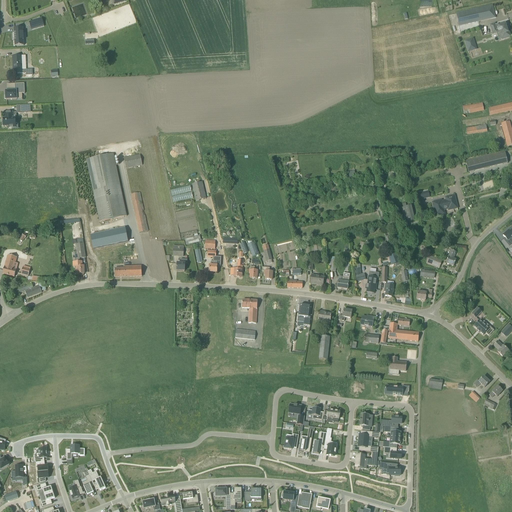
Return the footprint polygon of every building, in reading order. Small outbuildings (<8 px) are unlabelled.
[(456,13),(459,25),(479,21),(478,20),(494,16),(492,6),(476,10),(476,9),(456,13)] [(29,22),(30,28),(43,24),(44,26),(42,18),(29,22)] [(497,33),(500,32),(502,39),(510,37),(509,32),(507,32),(505,25),(498,27),(498,24),(495,25),(495,24),(490,25),(493,34),(497,33)] [(24,45),(23,27),(14,28),(15,46),(24,45)] [(26,70),(21,70),(21,56),(13,57),(14,74),(22,74),(26,73),(26,70)] [(5,99),(6,99),(6,100),(17,100),(17,94),(18,94),(22,94),(25,94),(24,84),(13,84),(13,91),(7,91),(5,91),(6,96),(5,96),(5,99)] [(482,103),(462,106),(464,114),(484,111),(482,103)] [(511,110),(511,103),(488,108),(490,115),(511,110)] [(9,127),(9,128),(16,128),(15,118),(13,118),(13,113),(4,113),(4,119),(3,119),(3,122),(2,122),(3,126),(3,127),(9,127)] [(508,146),(511,145),(511,131),(509,121),(501,124),(508,146)] [(466,128),(467,135),(487,132),(486,125),(466,128)] [(468,172),(502,163),(500,153),(466,161),(468,172)] [(113,154),(86,160),(99,222),(127,216),(113,154)] [(126,169),(142,165),(140,155),(124,158),(126,169)] [(196,201),(206,199),(202,182),(192,184),(196,201)] [(171,190),(172,196),(192,191),(190,185),(171,190)] [(131,195),(139,233),(149,231),(140,192),(131,195)] [(172,197),(173,203),(193,198),(192,192),(172,197)] [(418,195),(421,205),(432,201),(428,192),(418,195)] [(453,208),(451,202),(455,201),(454,196),(445,198),(446,201),(441,202),(441,201),(432,203),(436,216),(444,214),(443,210),(453,208)] [(414,220),(411,205),(401,208),(405,223),(414,220)] [(443,223),(446,233),(453,231),(449,221),(443,223)] [(132,227),(98,232),(99,245),(134,240),(132,227)] [(503,236),(505,238),(503,239),(509,246),(511,244),(511,242),(511,227),(511,228),(509,231),(506,233),(503,236)] [(186,245),(201,242),(200,235),(185,239),(186,245)] [(75,244),(76,251),(77,258),(80,258),(85,257),(83,238),(76,239),(77,244),(75,244)] [(205,241),(205,249),(208,249),(215,249),(215,243),(215,241),(214,241),(205,241)] [(248,242),(248,244),(252,257),(259,255),(254,242),(252,243),(251,241),(248,242)] [(266,262),(272,261),(268,245),(262,246),(266,262)] [(173,256),(183,257),(183,250),(184,246),(173,246),(173,249),(173,256)] [(216,249),(215,249),(208,249),(208,257),(213,257),(213,265),(209,265),(209,272),(217,273),(217,266),(217,257),(215,257),(216,249)] [(451,250),(446,264),(454,267),(456,260),(453,259),(456,252),(451,250)] [(14,277),(16,270),(18,264),(15,263),(17,258),(8,255),(4,267),(2,274),(14,277)] [(439,268),(442,261),(429,256),(426,263),(439,268)] [(181,263),(177,263),(177,271),(185,271),(185,264),(187,264),(187,260),(181,259),(181,263)] [(237,269),(231,268),(230,275),(234,276),(234,277),(241,278),(241,271),(242,271),(242,266),(243,266),(244,261),(238,260),(237,269)] [(82,261),(80,261),(75,262),(73,262),(73,267),(76,267),(76,274),(84,274),(84,266),(82,266),(82,261)] [(124,269),(115,269),(115,278),(142,277),(141,266),(124,267),(124,269)] [(257,279),(257,271),(254,271),(255,267),(250,267),(250,270),(249,274),(250,274),(250,278),(257,279)] [(272,280),(272,272),(269,272),(270,268),(262,267),(262,272),(265,272),(264,276),(266,276),(265,280),(272,280)] [(30,270),(23,268),(21,274),(28,276),(30,270)] [(360,268),(355,268),(356,277),(357,282),(366,279),(364,274),(361,275),(357,276),(357,272),(361,271),(360,268)] [(434,279),(435,272),(421,270),(420,276),(434,279)] [(369,273),(368,277),(367,285),(366,285),(365,289),(367,289),(366,293),(374,294),(375,287),(376,287),(377,278),(378,279),(379,273),(376,273),(376,274),(369,273)] [(324,277),(312,275),(310,284),(316,285),(316,284),(323,285),(324,277)] [(338,281),(337,288),(348,290),(349,278),(343,278),(343,277),(339,277),(338,281)] [(287,288),(302,289),(302,282),(297,282),(297,281),(292,281),(288,281),(287,280),(287,287),(287,288)] [(33,288),(31,284),(17,289),(19,294),(25,291),(27,298),(41,293),(41,291),(46,290),(43,283),(39,285),(39,286),(33,288)] [(384,292),(386,292),(385,296),(391,297),(393,286),(386,285),(385,288),(384,292)] [(427,293),(427,294),(426,294),(426,293),(418,292),(417,300),(425,301),(426,298),(431,298),(432,294),(432,290),(428,290),(428,293),(427,293)] [(248,323),(256,324),(257,301),(243,300),(242,308),(249,309),(248,323)] [(298,321),(298,322),(304,323),(304,325),(309,326),(310,318),(308,317),(309,307),(300,306),(298,321)] [(477,308),(471,314),(476,318),(482,312),(477,308)] [(345,317),(351,318),(352,311),(344,310),(343,316),(339,315),(338,321),(344,322),(345,317)] [(330,322),(331,316),(331,314),(323,313),(323,312),(320,311),(318,321),(330,322)] [(360,325),(372,327),(374,318),(370,317),(369,318),(362,317),(360,325)] [(485,333),(489,336),(494,331),(490,327),(489,329),(486,327),(487,325),(484,322),(482,323),(479,321),(474,327),(477,330),(479,333),(480,332),(483,335),(485,333)] [(419,333),(396,331),(397,325),(390,324),(389,330),(388,339),(413,341),(418,342),(419,333)] [(511,328),(508,325),(501,333),(506,337),(511,330),(511,328)] [(263,329),(261,352),(297,354),(298,331),(263,329)] [(255,340),(256,332),(236,330),(235,338),(255,340)] [(378,344),(379,336),(366,335),(365,342),(378,344)] [(327,360),(330,337),(321,336),(319,359),(327,360)] [(503,346),(498,342),(494,346),(499,351),(497,352),(503,357),(508,351),(503,346)] [(390,370),(393,371),(393,375),(398,375),(399,371),(406,372),(406,363),(397,362),(397,358),(392,357),(391,361),(390,361),(390,370)] [(480,384),(485,388),(490,382),(483,377),(479,382),(477,380),(473,385),(477,388),(480,384)] [(441,390),(443,381),(430,379),(428,388),(441,390)] [(495,395),(497,397),(502,391),(497,387),(492,392),(489,396),(492,398),(495,395)] [(388,396),(393,397),(395,397),(402,397),(402,394),(409,394),(409,388),(402,388),(402,389),(389,388),(388,396)] [(473,392),(469,396),(476,403),(480,398),(473,392)] [(483,405),(494,410),(496,405),(486,400),(483,405)] [(290,405),(289,413),(300,415),(301,406),(297,406),(297,405),(297,406),(294,405),(290,405)] [(308,410),(308,415),(312,416),(312,419),(315,420),(318,421),(322,421),(323,420),(324,413),(320,412),(321,409),(316,408),(313,408),(312,411),(308,410)] [(324,413),(323,420),(327,421),(328,419),(330,419),(330,418),(334,419),(333,422),(334,422),(338,423),(340,412),(338,411),(337,411),(335,411),(333,411),(333,410),(333,411),(331,410),(330,410),(330,411),(328,410),(328,412),(324,411),(324,413)] [(361,414),(360,426),(363,426),(362,430),(370,431),(370,427),(372,427),(372,423),(368,422),(369,415),(361,414)] [(381,420),(380,427),(385,427),(398,428),(398,424),(401,424),(402,417),(399,417),(395,417),(392,417),(392,421),(389,421),(384,421),(381,420)] [(385,427),(384,433),(390,433),(390,438),(401,439),(401,438),(401,434),(401,432),(398,432),(398,428),(385,427)] [(299,450),(299,451),(303,451),(303,452),(303,451),(305,452),(306,449),(310,450),(313,430),(309,429),(307,437),(307,441),(301,440),(299,450)] [(326,438),(324,450),(327,450),(327,453),(327,454),(327,455),(328,456),(329,456),(331,456),(334,457),(335,453),(335,452),(335,450),(335,449),(336,446),(330,446),(331,442),(331,439),(330,439),(331,430),(327,429),(327,434),(326,438)] [(359,436),(358,441),(369,442),(369,437),(379,438),(380,433),(362,431),(362,435),(360,435),(359,435),(359,436)] [(313,448),(313,453),(319,454),(318,455),(319,455),(319,451),(320,449),(322,449),(324,449),(323,450),(324,450),(326,438),(327,434),(324,433),(323,437),(319,437),(318,443),(314,442),(314,445),(313,448)] [(285,445),(284,448),(288,449),(292,450),(292,448),(292,445),(297,446),(298,441),(299,436),(292,434),(292,436),(292,439),(286,439),(286,438),(285,442),(285,443),(285,444),(285,445)] [(383,442),(383,447),(396,449),(397,449),(397,445),(400,445),(400,444),(401,444),(401,443),(400,443),(401,439),(390,438),(390,442),(383,442)] [(358,446),(357,447),(359,447),(360,448),(360,451),(372,452),(378,453),(378,448),(368,447),(369,442),(358,441),(358,446)] [(71,450),(66,450),(67,460),(72,460),(72,454),(78,454),(78,456),(84,456),(85,449),(79,449),(79,446),(74,446),(71,446),(71,450)] [(36,463),(44,462),(44,459),(47,458),(46,448),(41,449),(41,450),(39,450),(39,454),(34,455),(35,463),(36,463)] [(385,448),(384,454),(390,455),(390,459),(401,460),(401,454),(396,453),(397,449),(396,449),(385,448)] [(355,460),(356,460),(356,462),(355,467),(359,467),(359,469),(360,469),(360,468),(363,468),(364,465),(373,465),(373,463),(376,464),(377,464),(377,461),(378,455),(378,453),(372,452),(371,460),(364,459),(365,456),(357,455),(356,460),(355,460)] [(9,465),(6,461),(4,458),(2,460),(0,457),(0,456),(0,468),(1,470),(9,465)] [(44,462),(36,463),(36,467),(38,467),(38,473),(48,472),(48,465),(45,466),(44,462)] [(380,463),(379,469),(387,469),(387,475),(389,475),(395,475),(395,477),(399,477),(399,476),(400,476),(401,468),(398,468),(395,468),(395,464),(380,463)] [(16,472),(12,472),(12,482),(20,481),(20,478),(23,478),(23,473),(23,470),(23,466),(15,466),(16,472)] [(93,491),(92,488),(94,487),(93,484),(92,482),(89,475),(87,471),(83,473),(84,477),(85,477),(87,481),(82,483),(87,494),(87,495),(94,492),(93,491)] [(38,478),(37,478),(37,484),(46,482),(45,478),(48,478),(48,472),(38,473),(38,478)] [(102,481),(101,478),(99,478),(96,472),(89,475),(92,482),(95,480),(96,483),(93,484),(94,487),(96,489),(99,488),(99,489),(100,491),(106,488),(104,485),(102,481)] [(80,497),(79,495),(83,493),(81,488),(78,481),(74,482),(76,488),(70,490),(71,493),(70,493),(71,497),(72,497),(73,500),(73,499),(74,500),(78,498),(80,497)] [(46,483),(36,486),(38,491),(43,490),(45,495),(54,492),(52,486),(48,487),(46,483)] [(214,497),(226,496),(226,500),(230,500),(230,494),(230,490),(226,490),(226,489),(221,490),(220,490),(220,489),(220,490),(216,490),(216,493),(214,493),(214,495),(214,497)] [(235,494),(230,494),(230,500),(230,505),(230,506),(235,506),(235,500),(241,500),(241,489),(240,489),(235,490),(235,494)] [(261,493),(261,489),(251,489),(251,492),(244,492),(244,501),(251,501),(251,498),(261,498),(261,493)] [(17,491),(4,496),(6,502),(20,498),(17,491)] [(47,500),(41,502),(43,507),(53,504),(52,499),(56,498),(54,492),(45,495),(47,500)] [(291,505),(296,505),(297,496),(296,496),(294,496),(294,493),(291,493),(291,492),(287,492),(287,493),(283,492),(283,494),(282,494),(282,498),(283,498),(282,500),(292,501),(291,505)] [(197,495),(194,496),(194,493),(180,495),(181,495),(182,495),(183,500),(190,499),(190,503),(195,502),(195,503),(199,503),(197,495)] [(306,505),(310,506),(312,497),(310,496),(308,496),(308,495),(302,493),(301,495),(299,495),(297,506),(306,508),(306,505)] [(171,504),(174,504),(175,503),(176,511),(182,510),(181,511),(182,511),(180,497),(179,497),(180,498),(174,499),(174,497),(170,497),(170,496),(165,497),(165,498),(161,499),(163,506),(166,505),(167,506),(172,505),(171,504)] [(329,500),(325,499),(325,500),(321,499),(318,499),(319,498),(318,498),(318,499),(314,498),(312,509),(316,510),(317,506),(321,507),(323,508),(329,509),(329,505),(331,500),(329,500)] [(37,508),(35,500),(24,502),(25,511),(28,511),(33,511),(33,509),(37,508)] [(154,511),(160,510),(159,504),(155,505),(154,500),(150,501),(146,501),(147,502),(142,502),(144,509),(153,507),(154,511)]
